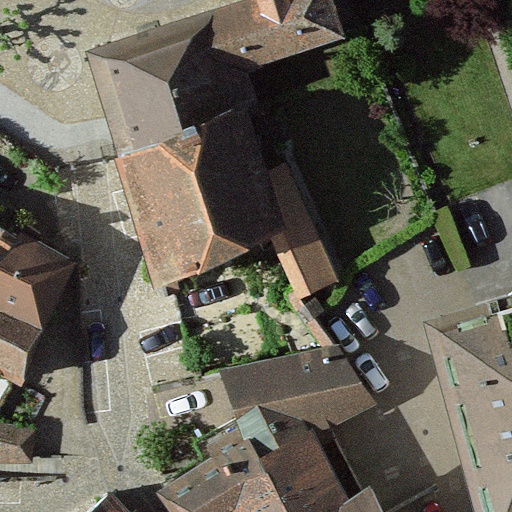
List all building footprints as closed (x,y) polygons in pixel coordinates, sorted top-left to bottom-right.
[(243,60),(222,0),(206,0),(126,30),(79,47),(102,144),(238,97),(229,65),(243,60)] [(333,29),(323,0),(222,0),(243,60),(333,29)] [(238,97),(102,144),(109,172),(130,246),(141,285),(260,230),(271,224),(256,167),(238,97)] [(275,161),(256,167),(271,224),(260,230),(289,294),(330,278),(275,161)] [(18,230),(0,221),(0,370),(17,378),(39,324),(68,254),(18,230)] [(511,511),(511,292),(412,315),(465,511),(511,511)] [(330,338),(214,366),(236,444),(300,416),(308,430),(375,400),(330,338)] [(236,444),(155,480),(176,511),(376,511),(360,476),(341,489),(308,430),(300,416),(236,444)] [(124,511),(98,485),(66,511),(124,511)]
